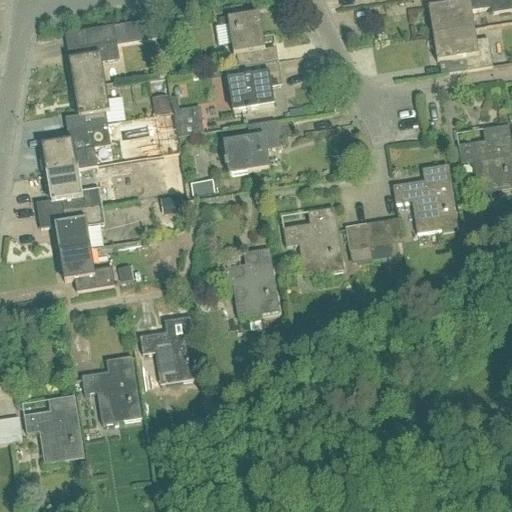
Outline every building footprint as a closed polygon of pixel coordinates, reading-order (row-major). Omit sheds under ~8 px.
[(434,41),(475,34),(473,16),(492,13),(493,18),(511,15),(511,3),(511,1),(506,2),(505,0),(446,0),(448,11),(430,14),(434,41)] [(239,72),(279,66),(277,53),(266,55),(261,21),(229,26),(235,61),(237,60),(239,72)] [(115,32),(117,48),(157,41),(154,26),(115,32)] [(81,65),(70,67),(75,95),(106,90),(102,68),(120,65),(115,32),(89,36),(92,52),(79,54),(81,65)] [(475,34),(434,41),(438,68),(457,64),(459,77),(493,71),(490,50),(478,52),(475,34)] [(279,66),(239,72),(236,73),(238,86),(230,87),(235,118),(275,112),(270,81),(281,80),(279,66)] [(210,90),(214,108),(225,105),(222,87),(210,90)] [(68,136),(108,130),(106,118),(110,117),(106,90),(75,95),(79,121),(66,123),(68,136)] [(161,91),(144,92),(145,112),(162,111),(161,91)] [(204,138),(200,113),(175,117),(179,142),(204,138)] [(295,125),(297,134),(316,129),(314,120),(295,125)] [(271,174),(267,154),(281,152),(279,142),(277,128),(249,132),(251,145),(225,149),(228,166),(225,166),(226,173),(229,172),(230,181),(271,174)] [(48,180),(78,175),(78,174),(98,171),(95,152),(111,150),(108,130),(68,136),(70,148),(43,152),(48,180)] [(511,176),(509,177),(507,163),(511,161),(511,150),(509,132),(484,136),(486,148),(459,152),(462,170),(475,168),(477,186),(483,185),(486,199),(511,194),(511,176)] [(418,239),(433,237),(459,233),(456,215),(452,216),(449,202),(454,201),(449,172),(424,176),(426,188),(394,193),(397,210),(413,208),(416,226),(418,239)] [(39,221),(103,211),(100,195),(82,198),(78,175),(48,180),(52,207),(37,209),(39,221)] [(60,258),(91,253),(88,232),(106,229),(103,211),(39,221),(41,234),(56,232),(60,258)] [(474,212),(464,213),(467,233),(478,231),(474,212)] [(335,259),(332,245),(340,244),(335,215),(309,219),(311,231),(285,236),(288,253),(300,251),(303,269),(309,268),(311,282),(345,276),(342,258),(335,259)] [(392,250),(403,248),(399,225),(389,226),(392,250)] [(383,252),(392,250),(389,226),(379,228),(383,252)] [(153,270),(188,267),(185,228),(164,229),(165,242),(151,243),(153,270)] [(372,253),(383,252),(379,228),(368,230),(372,253)] [(362,255),(371,254),(372,253),(368,230),(358,231),(362,255)] [(351,257),(362,255),(358,231),(347,233),(351,257)] [(373,266),(394,263),(392,250),(383,252),(372,253),(371,254),(373,266)] [(91,253),(60,258),(65,287),(75,285),(77,297),(115,291),(112,274),(95,276),(91,253)] [(270,300),(268,286),(275,285),(271,255),(245,260),(247,272),(220,276),(223,294),(236,291),(239,310),(247,309),(249,322),(281,317),(278,299),(270,300)] [(191,368),(189,354),(196,353),(191,323),(165,327),(167,340),(141,344),(144,361),(156,360),(159,377),(165,376),(167,390),(201,385),(198,367),(191,368)] [(132,407),(129,394),(137,392),(132,363),(106,367),(108,379),(82,384),(85,401),(97,399),(100,417),(106,416),(108,430),(142,424),(139,406),(132,407)] [(75,447),(72,433),(80,432),(75,402),(50,406),(52,418),(25,422),(28,440),(40,438),(43,456),(49,455),(51,469),(85,464),(82,446),(75,447)] [(8,424),(12,448),(23,446),(19,422),(8,424)] [(0,440),(1,450),(12,448),(8,424),(0,425),(0,440)]
